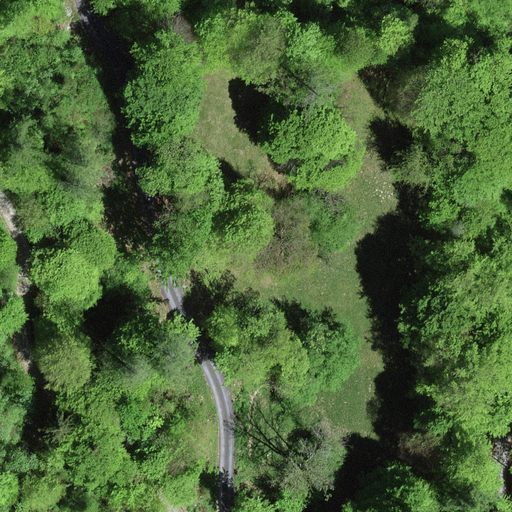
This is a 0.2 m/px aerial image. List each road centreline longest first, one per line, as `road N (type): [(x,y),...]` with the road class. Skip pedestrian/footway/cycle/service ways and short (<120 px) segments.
road 1 (track): [(83,0),(125,76),(161,262),(226,414),(224,511)]
road 2 (track): [(171,511),(132,453),(49,392),(32,369),(19,334),(21,242),(0,199)]
road 3 (track): [(511,382),(500,511)]
